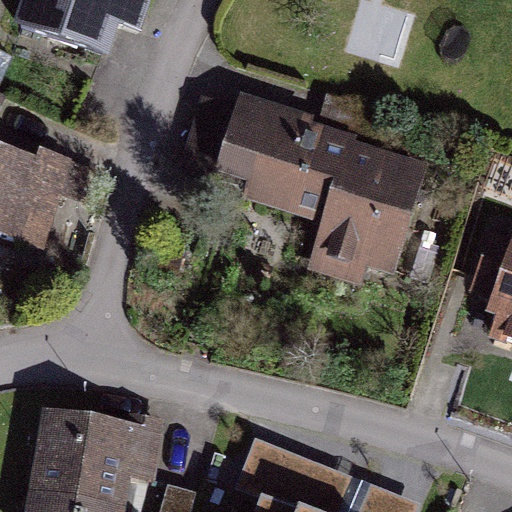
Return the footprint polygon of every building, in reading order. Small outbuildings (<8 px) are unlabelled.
[(36,0),(27,28),(99,52),(116,0),(36,0)] [(421,180),(203,111),(184,171),(256,194),(253,202),(329,226),(319,256),(390,278),(421,180)] [(59,184),(0,164),(0,242),(35,254),(59,184)] [(511,245),(503,242),(482,298),(508,307),(494,346),(511,352),(511,245)] [(121,511),(135,437),(51,422),(34,511),(121,511)] [(413,511),(415,508),(254,444),(234,493),(258,502),(254,511),(413,511)] [(167,494),(163,511),(196,511),(199,500),(167,494)]
